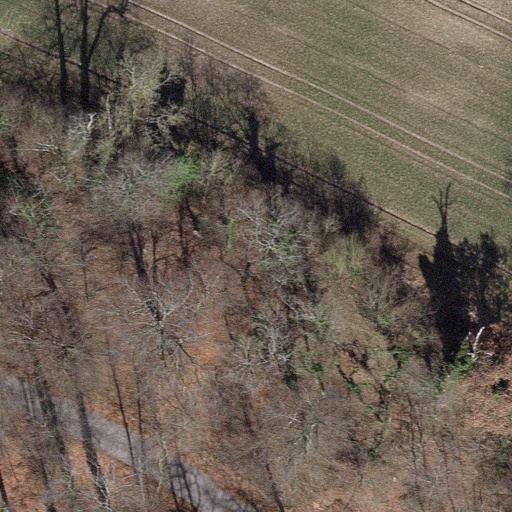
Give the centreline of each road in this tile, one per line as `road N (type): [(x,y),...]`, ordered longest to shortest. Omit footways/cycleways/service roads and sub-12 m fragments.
road 1 (track): [(0,52),(298,185),(511,302)]
road 2 (track): [(0,385),(284,511)]
